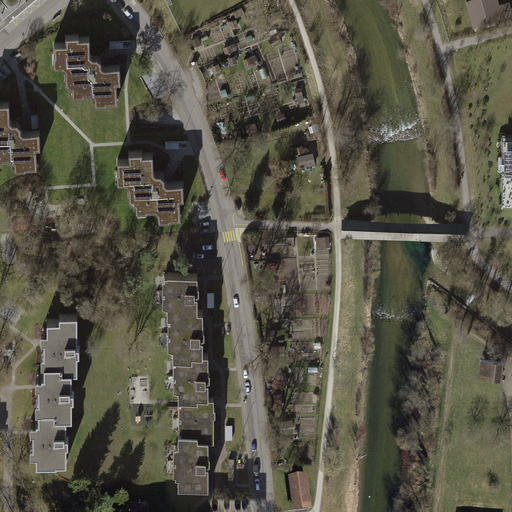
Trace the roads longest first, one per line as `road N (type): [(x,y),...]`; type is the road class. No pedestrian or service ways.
road 1 (residential): [(124,0),(180,84),(219,181),(266,511)]
road 2 (track): [(291,0),(323,96),(339,227)]
